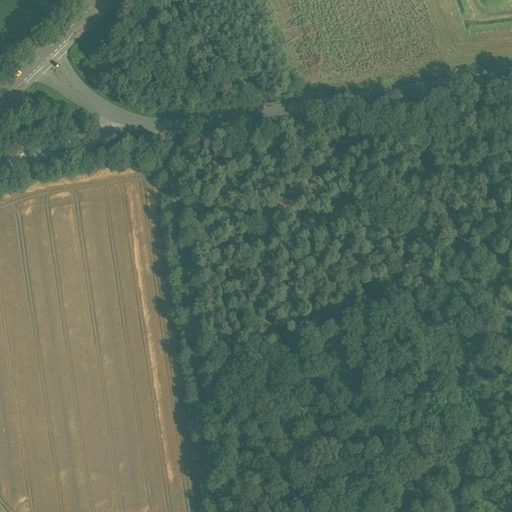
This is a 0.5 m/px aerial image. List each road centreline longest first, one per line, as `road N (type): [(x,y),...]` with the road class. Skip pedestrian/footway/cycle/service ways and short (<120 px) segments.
road 1 (unclassified): [(167,126),(221,511)]
road 2 (unclassified): [(511,75),(167,126)]
road 3 (unclassified): [(167,126),(100,106),(40,56)]
